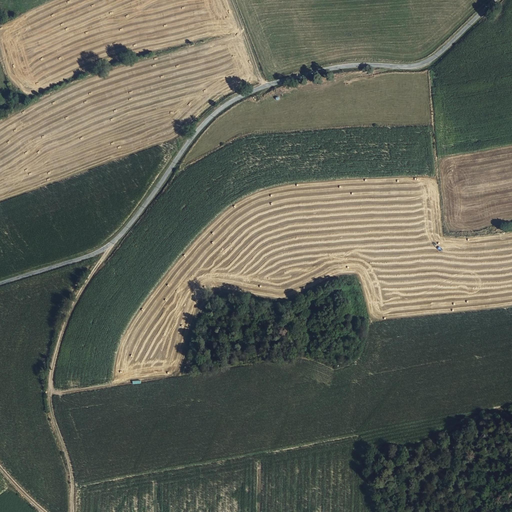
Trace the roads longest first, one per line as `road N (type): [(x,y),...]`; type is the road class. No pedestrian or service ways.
road 1 (unclassified): [(0,283),(113,243),(199,127),(241,96),(339,66),(419,65),(495,0)]
road 2 (track): [(113,243),(72,308),(52,366),(52,414),(70,468),(71,511)]
road 3 (track): [(50,393),(177,374),(205,303)]
